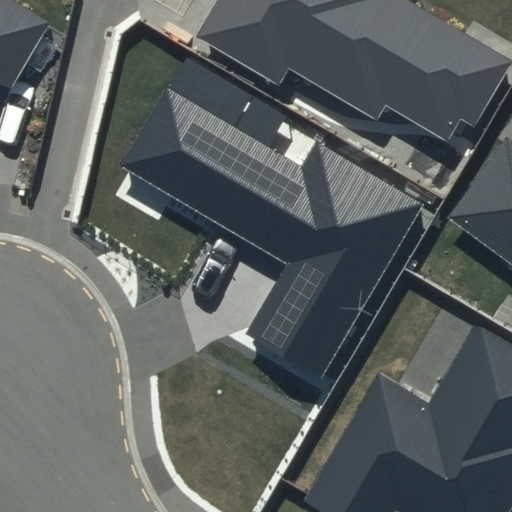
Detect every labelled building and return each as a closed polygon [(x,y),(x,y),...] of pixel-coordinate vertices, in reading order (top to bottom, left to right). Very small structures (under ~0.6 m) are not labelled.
[(50,24),(10,0),(0,0),(0,83),(10,89),(50,24)] [(217,0),(195,37),(277,86),(288,67),(376,120),(385,104),(448,142),(461,120),(471,126),(510,62),(408,0),(217,0)] [(301,165),(167,86),(121,163),(290,262),(249,331),(325,376),(427,204),(316,139),(301,165)] [(511,139),(507,135),(447,217),(511,264),(511,139)] [(511,347),(474,325),(428,403),(379,374),(304,502),(320,511),(394,511),(395,511),(507,511),(511,504),(511,347)]
